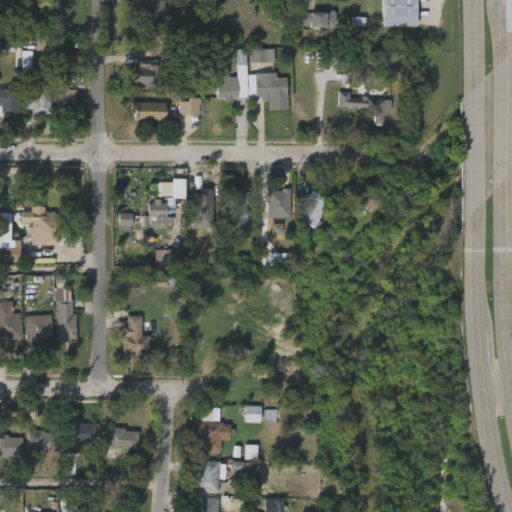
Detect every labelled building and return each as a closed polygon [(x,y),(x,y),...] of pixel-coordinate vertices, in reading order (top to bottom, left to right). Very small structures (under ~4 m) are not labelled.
[(159,0),(159,20),(136,19),(136,0),(159,0)] [(413,0),(413,27),(379,27),(378,0),(413,0)] [(333,13),(333,24),(332,24),(332,29),(318,30),(318,29),(300,27),(301,13),(309,13),(309,11),(317,11),(317,13),(321,13),(327,12),(327,11),(331,11),(331,12),(333,13)] [(243,49),(244,97),(228,98),(228,102),(222,102),(222,98),(213,98),(212,70),(224,70),(225,77),(233,77),(232,49),(243,49)] [(253,62),(245,63),(245,49),(270,49),(270,62),(253,62)] [(21,74),(30,74),(30,52),(21,52),(21,74)] [(156,60),(156,84),(133,84),(133,83),(130,83),(130,70),(133,70),(133,67),(138,65),(138,60),(156,60)] [(275,73),(275,77),(287,77),(286,109),(268,109),(268,102),(261,102),(261,98),(246,97),(247,75),(254,75),(254,73),(275,73)] [(75,89),(75,113),(56,113),(57,89),(54,89),(54,74),(73,75),(73,81),(76,81),(75,89)] [(49,90),(49,114),(30,114),(30,109),(23,109),(23,89),(49,90)] [(3,114),(0,114),(0,90),(21,90),(21,114),(3,114)] [(346,97),(358,98),(358,97),(388,100),(387,117),(380,117),(380,126),(370,125),(371,111),(362,110),(362,108),(335,107),(336,91),(347,92),(346,97)] [(177,100),(178,116),(198,116),(198,100),(177,100)] [(162,103),(161,116),(164,116),(164,121),(129,121),(129,111),(127,110),(127,102),(162,103)] [(160,183),(160,197),(172,197),(172,192),(182,192),(182,180),(170,179),(170,183),(160,183)] [(246,194),(245,224),(244,224),(243,227),(237,227),(237,228),(226,228),(225,194),(231,194),(231,188),(241,188),(241,194),(246,194)] [(211,189),(211,229),(192,229),(192,215),(188,215),(190,195),(195,195),(195,189),(211,189)] [(287,218),(264,218),(264,191),(278,191),(278,189),(288,189),(287,218)] [(323,222),(319,230),(299,221),(308,203),(306,201),(312,190),(329,200),(319,219),(323,222)] [(374,193),(372,209),(348,206),(349,190),(374,193)] [(160,204),(163,204),(163,214),(169,214),(169,224),(155,223),(155,227),(145,226),(145,223),(134,222),(134,225),(119,224),(120,212),(134,212),(134,214),(143,215),(144,204),(150,204),(151,200),(157,200),(157,204),(160,204)] [(46,205),(46,212),(57,212),(57,222),(55,222),(55,244),(34,243),(34,221),(23,221),(24,211),(33,211),(34,205),(46,205)] [(10,240),(10,214),(0,213),(0,242),(0,243),(0,244),(0,262),(19,263),(20,241),(10,240)] [(131,214),(117,213),(117,231),(131,232),(131,214)] [(282,234),(282,224),(271,224),(271,234),(282,234)] [(57,246),(80,246),(80,230),(57,229),(57,246)] [(183,261),(157,262),(156,249),(182,248),(183,261)] [(287,253),(287,261),(294,261),(293,265),(259,265),(260,254),(267,254),(267,253),(287,253)] [(10,302),(11,313),(20,313),(20,339),(0,339),(0,302),(2,302),(2,283),(13,283),(13,302),(10,302)] [(74,301),(74,314),(77,313),(77,339),(70,339),(70,341),(58,342),(58,299),(74,299),(74,301)] [(36,306),(37,314),(53,314),(54,340),(27,341),(26,306),(36,306)] [(143,315),(143,336),(152,335),(152,354),(129,354),(129,351),(124,351),(124,327),(129,326),(129,315),(143,315)] [(259,423),(259,406),(243,406),(243,423),(259,423)] [(219,408),(218,422),(221,422),(221,424),(229,424),(228,441),(218,440),(218,454),(195,453),(196,421),(198,421),(199,409),(219,408)] [(275,421),(275,410),(263,410),(263,420),(275,421)] [(97,423),(96,440),(64,439),(65,420),(97,423)] [(142,431),(140,450),(109,447),(110,426),(126,428),(126,430),(142,431)] [(27,432),(27,452),(55,452),(55,433),(27,432)] [(0,434),(5,434),(5,438),(20,438),(20,454),(4,454),(4,456),(0,456),(0,434)] [(243,459),(255,460),(256,445),(243,445),(243,459)] [(219,462),(219,464),(224,464),(224,470),(227,470),(227,475),(223,475),(223,480),(218,479),(217,493),(195,492),(195,476),(181,475),(182,463),(196,463),(196,461),(219,462)] [(217,499),(216,511),(191,511),(192,498),(217,499)] [(283,511),(283,499),(263,499),(263,511),(283,511)]
